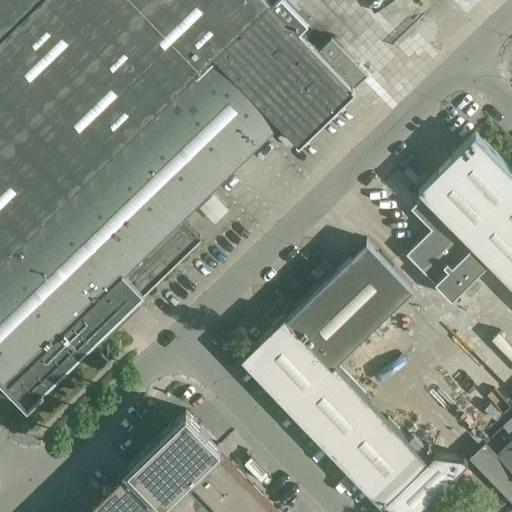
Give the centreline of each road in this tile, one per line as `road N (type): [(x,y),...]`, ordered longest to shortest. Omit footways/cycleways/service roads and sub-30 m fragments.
road 1 (unclassified): [(174,341),(464,61)]
road 2 (unclassified): [(341,511),(174,341)]
road 3 (unclassified): [(30,482),(174,341)]
